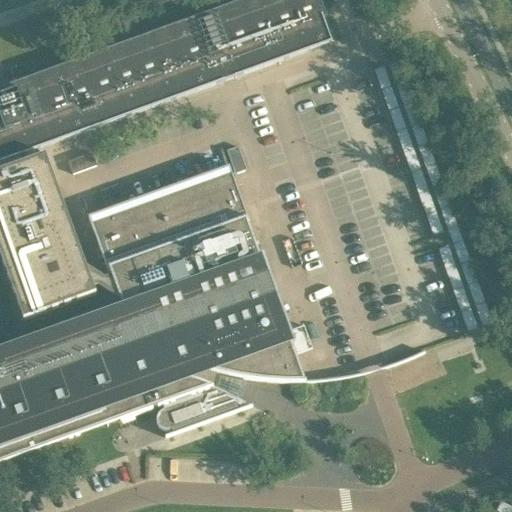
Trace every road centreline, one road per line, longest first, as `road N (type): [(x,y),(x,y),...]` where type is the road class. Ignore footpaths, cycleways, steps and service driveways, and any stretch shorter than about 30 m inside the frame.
road 1 (unclassified): [(94,511),(151,493),(344,499)]
road 2 (unclassified): [(511,153),(436,0)]
road 3 (unclassified): [(511,443),(415,487),(409,502)]
